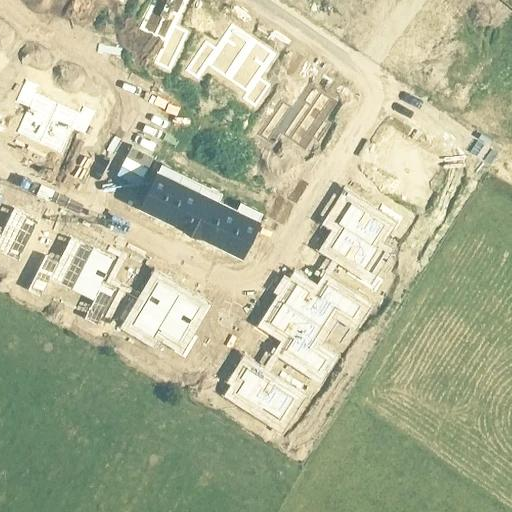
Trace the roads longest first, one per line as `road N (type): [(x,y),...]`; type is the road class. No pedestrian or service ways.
road 1 (residential): [(0,164),(242,282),(270,268),(372,98)]
road 2 (residential): [(372,98),(401,98),(511,177)]
road 3 (residential): [(363,70),(256,0)]
